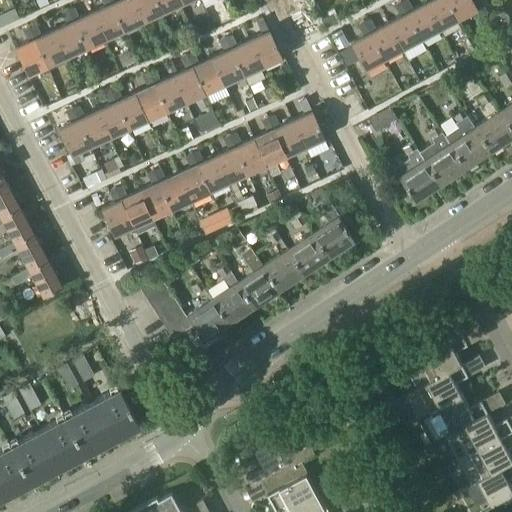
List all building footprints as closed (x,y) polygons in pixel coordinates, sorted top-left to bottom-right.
[(102,0),(103,4),(91,9),(104,39),(124,30),(109,0),(102,0)] [(109,0),(124,30),(142,22),(131,0),(109,0)] [(162,13),(155,0),(131,0),(142,22),(162,13)] [(155,0),(162,13),(180,4),(178,0),(155,0)] [(399,14),(387,21),(401,48),(420,38),(400,0),(399,0),(395,5),(399,14)] [(408,0),(400,0),(420,38),(438,28),(424,1),(412,8),(408,0)] [(426,0),(424,1),(438,28),(457,18),(447,0),(426,0)] [(447,0),(457,18),(477,7),(472,0),(447,0)] [(75,7),(67,8),(86,48),(104,39),(91,9),(78,15),(75,7)] [(65,21),(52,27),(66,57),(86,48),(67,8),(61,13),(65,21)] [(326,28),(336,21),(332,13),(321,18),(326,28)] [(221,14),(212,18),(215,26),(224,22),(221,14)] [(261,32),(248,38),(261,66),(282,56),(269,28),(267,30),(262,17),(258,22),(261,32)] [(370,18),(363,19),(383,57),(401,48),(387,21),(375,28),(370,18)] [(383,57),(363,19),(357,24),(362,34),(349,41),(364,68),(383,57)] [(36,24),(29,26),(47,66),(66,57),(52,27),(39,33),(36,24)] [(47,66),(29,26),(23,31),(26,39),(13,45),(27,75),(47,66)] [(232,34),(224,35),(242,74),(261,66),(248,38),(236,44),(232,34)] [(223,50),(210,56),(223,83),(242,74),(224,35),(218,40),(223,50)] [(123,66),(137,59),(133,50),(119,57),(123,66)] [(194,52),(186,53),(204,92),(223,83),(210,56),(197,62),(194,52)] [(184,68),(172,73),(185,101),(204,92),(186,53),(180,58),(184,68)] [(156,69),(148,70),(166,109),(185,101),(172,73),(160,79),(156,69)] [(506,89),(511,84),(511,73),(509,69),(498,76),(506,89)] [(147,85),(134,91),(147,119),(166,109),(148,70),(142,75),(147,85)] [(118,87),(110,88),(128,127),(147,119),(134,91),(121,97),(118,87)] [(271,87),(264,90),(268,99),(275,96),(271,87)] [(108,103),(96,109),(108,136),(128,127),(110,88),(104,93),(108,103)] [(481,105),(492,97),(488,92),(477,99),(481,105)] [(252,98),(245,101),(250,110),(257,107),(252,98)] [(303,113),(291,119),(303,146),(324,136),(312,109),(311,109),(305,98),(299,103),(303,113)] [(511,100),(499,109),(511,127),(511,100)] [(392,107),(396,114),(403,110),(399,103),(392,107)] [(80,105),(72,106),(90,145),(108,136),(96,109),(83,115),(80,105)] [(90,145),(72,106),(66,111),(70,121),(57,127),(70,154),(90,145)] [(398,121),(390,106),(368,118),(374,129),(391,120),(392,124),(398,121)] [(242,108),(237,111),(239,117),(245,114),(242,108)] [(456,121),(467,114),(463,108),(452,115),(456,121)] [(489,149),(511,133),(511,127),(499,109),(474,125),(489,149)] [(275,114),(267,115),(285,154),(303,146),(291,119),(278,124),(275,114)] [(464,165),(489,149),(474,125),(467,114),(456,121),(455,122),(457,126),(445,134),(449,141),(464,165)] [(265,130),(253,136),(266,163),(271,175),(280,171),(274,159),(285,154),(267,115),(261,120),(265,130)] [(424,158),(423,159),(438,182),(464,165),(449,141),(445,134),(439,125),(428,131),(434,141),(419,151),(424,158)] [(187,126),(177,131),(182,142),(192,137),(187,126)] [(236,132),(229,133),(247,172),(266,163),(253,136),(240,142),(236,132)] [(227,148),(215,154),(227,181),(247,172),(229,133),(223,138),(226,145),(227,148)] [(401,143),(402,145),(406,153),(416,147),(412,141),(411,142),(409,138),(401,143)] [(416,147),(406,153),(409,157),(392,167),(413,199),(416,197),(417,200),(424,195),(423,192),(438,182),(423,159),(424,158),(419,151),(416,147)] [(198,150),(191,151),(209,190),(227,181),(215,154),(202,159),(198,150)] [(189,166),(177,171),(189,199),(209,190),(191,151),(185,156),(189,166)] [(108,172),(118,168),(114,158),(104,163),(108,172)] [(310,175),(316,173),(312,164),(306,166),(310,175)] [(171,207),(189,199),(177,171),(164,177),(160,167),(153,168),(171,207)] [(171,207),(153,168),(147,173),(151,183),(138,189),(151,216),(171,207)] [(105,178),(101,169),(89,174),(93,183),(105,178)] [(89,174),(82,177),(87,186),(93,183),(89,174)] [(5,178),(0,180),(0,214),(0,215),(19,205),(5,178)] [(132,225),(151,216),(138,189),(126,195),(121,185),(114,186),(132,225)] [(132,225),(114,186),(108,191),(113,201),(100,207),(112,234),(132,225)] [(278,189),(267,194),(270,201),(281,196),(278,189)] [(237,201),(241,210),(256,204),(252,194),(237,201)] [(327,221),(312,231),(328,255),(353,238),(338,214),(326,196),(316,203),(327,221)] [(19,205),(0,215),(14,241),(33,231),(19,205)] [(200,220),(206,233),(225,224),(219,212),(200,220)] [(301,214),(291,221),(295,227),(306,220),(301,214)] [(237,226),(229,230),(238,244),(246,239),(237,226)] [(280,237),(276,230),(266,237),(270,244),(277,239),(280,237)] [(33,231),(14,241),(28,267),(28,268),(47,257),(33,231)] [(312,231),(287,248),(302,271),(328,255),(312,231)] [(280,237),(277,239),(283,247),(286,245),(280,237)] [(8,244),(0,248),(0,256),(1,258),(13,252),(8,244)] [(158,254),(153,245),(145,249),(149,258),(158,254)] [(237,280),(252,304),(278,287),(262,264),(256,255),(256,254),(251,245),(239,253),(252,271),(237,280)] [(142,248),(130,253),(135,263),(146,257),(142,248)] [(287,248),(262,264),(278,287),(302,271),(287,248)] [(28,267),(21,271),(25,279),(32,275),(43,295),(62,285),(47,257),(28,268),(28,267)] [(252,304),(237,280),(226,263),(216,269),(220,276),(222,275),(228,286),(212,297),(228,320),(252,304)] [(21,271),(11,276),(15,284),(25,279),(21,271)] [(140,287),(147,298),(167,285),(160,274),(140,287)] [(205,286),(201,279),(189,286),(194,293),(205,286)] [(147,298),(153,307),(173,294),(167,285),(147,298)] [(179,304),(173,294),(153,307),(159,317),(179,304)] [(212,297),(185,314),(192,324),(201,338),(228,320),(212,297)] [(179,304),(159,317),(166,327),(185,314),(179,304)] [(444,327),(436,313),(425,319),(433,333),(444,327)] [(192,324),(185,314),(166,327),(172,338),(192,324)] [(405,361),(418,386),(419,387),(463,363),(456,350),(468,343),(462,331),(449,337),(405,361)] [(82,353),(71,359),(75,366),(86,360),(82,353)] [(90,367),(86,360),(75,366),(79,373),(90,367)] [(55,368),(59,375),(70,369),(66,362),(55,368)] [(405,392),(419,418),(463,394),(456,381),(469,374),(463,363),(419,387),(418,386),(405,392)] [(94,374),(90,367),(79,373),(83,380),(94,374)] [(74,376),(70,369),(59,375),(63,382),(74,376)] [(74,376),(63,382),(67,389),(77,383),(74,376)] [(28,382),(18,387),(21,394),(32,389),(28,382)] [(118,385),(62,416),(82,453),(138,423),(118,385)] [(384,404),(396,398),(391,388),(379,394),(384,404)] [(36,396),(32,389),(21,394),(25,402),(36,396)] [(16,397),(12,390),(1,396),(5,403),(16,397)] [(470,405),(463,394),(419,418),(432,442),(445,436),(444,435),(489,411),(482,399),(470,405)] [(40,403),(36,396),(25,402),(29,409),(40,403)] [(16,397),(5,403),(8,411),(20,405),(16,397)] [(20,405),(8,411),(12,418),(24,412),(20,405)] [(495,423),(489,411),(444,435),(445,436),(458,459),(511,429),(511,424),(508,416),(495,423)] [(62,416),(5,446),(25,483),(82,453),(62,416)] [(267,463),(273,474),(273,475),(302,459),(303,460),(316,452),(298,419),(268,435),(270,438),(257,445),(267,463)] [(383,429),(376,433),(376,434),(379,439),(384,437),(387,435),(384,430),(383,429)] [(511,445),(511,429),(458,459),(470,483),(471,484),(511,462),(511,454),(508,447),(511,445)] [(375,441),(362,448),(369,461),(382,454),(375,441)] [(0,496),(25,483),(5,446),(0,448),(0,496)] [(269,491),(279,509),(318,488),(303,460),(302,459),(273,475),(273,474),(263,479),(269,491)] [(511,476),(511,462),(471,484),(470,483),(458,489),(469,511),(477,511),(511,493),(511,484),(509,479),(511,476)] [(409,474),(400,479),(404,488),(412,483),(414,483),(409,474)] [(397,483),(385,490),(390,499),(393,500),(404,495),(402,492),(401,490),(397,483)] [(404,488),(401,490),(402,492),(404,495),(408,503),(419,496),(412,483),(404,488)] [(330,511),(327,506),(318,488),(279,509),(279,511),(330,511)] [(184,511),(183,508),(173,490),(160,496),(159,493),(128,510),(129,511),(184,511)]
